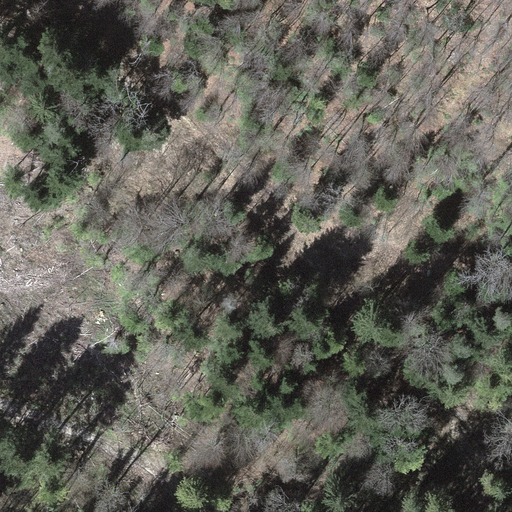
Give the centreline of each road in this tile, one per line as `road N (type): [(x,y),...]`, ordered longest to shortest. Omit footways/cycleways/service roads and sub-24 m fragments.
road 1 (track): [(73,0),(171,105),(221,183),(384,371),(465,511)]
road 2 (track): [(171,511),(135,477),(0,428)]
